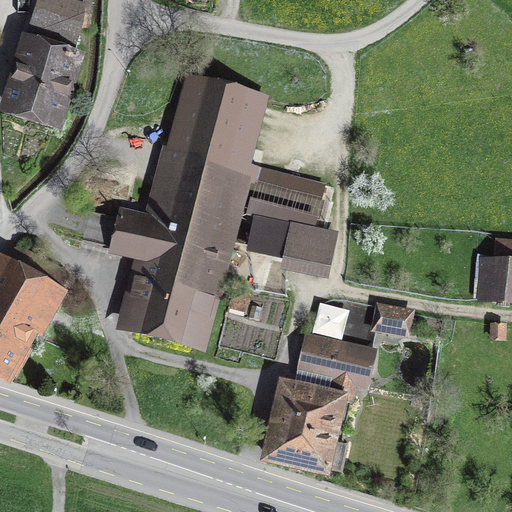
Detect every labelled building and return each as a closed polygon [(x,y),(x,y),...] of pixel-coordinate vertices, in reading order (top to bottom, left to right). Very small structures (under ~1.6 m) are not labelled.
[(42,15),(12,108),(53,121),(50,129),(59,132),(80,68),(74,66),(76,63),(70,61),(75,46),(76,26),(42,15)] [(149,259),(132,324),(195,340),(237,177),(269,186),(274,166),(180,141),(158,224),(126,215),(125,221),(90,213),(82,242),(149,259)] [(333,239),(293,231),(287,260),(327,268),(333,239)] [(511,303),(511,245),(497,244),(495,264),(482,262),(480,300),(511,303)] [(17,251),(0,281),(0,372),(4,374),(50,294),(37,287),(47,268),(17,251)] [(319,301),(313,330),(344,336),(350,307),(319,301)] [(380,309),(376,329),(406,334),(409,314),(380,309)] [(504,325),(485,327),(487,342),(506,340),(504,325)] [(307,338),(299,372),(365,385),(372,353),(307,338)] [(284,388),(268,458),(324,471),(340,400),(284,388)]
